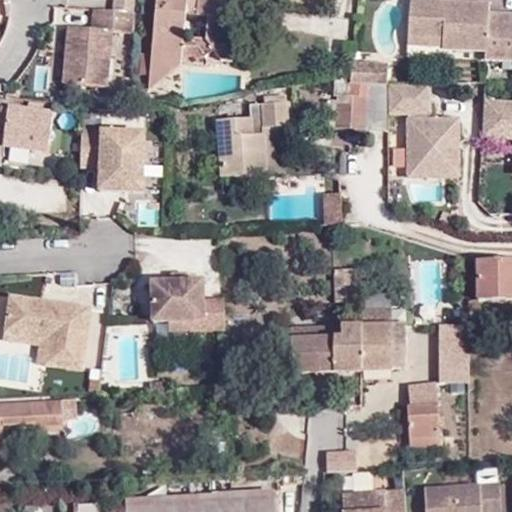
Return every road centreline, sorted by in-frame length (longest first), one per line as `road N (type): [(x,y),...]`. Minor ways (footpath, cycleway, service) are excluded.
road 1 (residential): [(311,511),(318,423),(362,416),(409,377),(426,346)]
road 2 (unknown): [(511,225),(487,225),(465,212),(460,101)]
